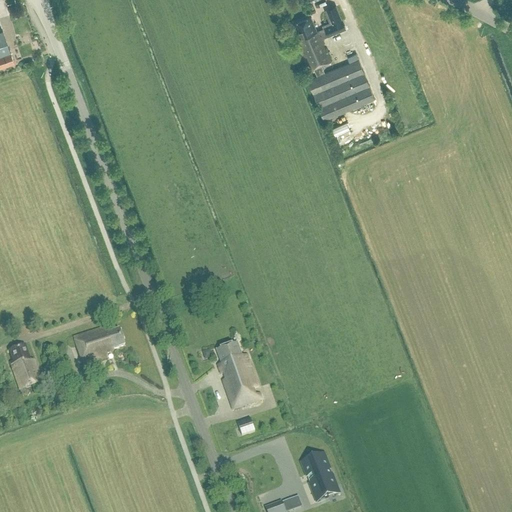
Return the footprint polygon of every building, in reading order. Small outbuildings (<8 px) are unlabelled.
[(297,34),(302,47),(323,39),(319,30),(317,31),(311,16),(294,23),(299,33),(297,34)] [(328,28),(323,30),(326,36),(338,31),(332,19),(325,23),(328,28)] [(348,36),(351,28),(346,26),(343,34),(348,36)] [(0,65),(11,62),(7,50),(1,31),(0,31),(0,65)] [(323,39),(302,47),(306,56),(308,55),(310,60),(308,61),(311,68),(331,60),(327,48),(324,49),(322,43),(324,42),(323,39)] [(306,80),(322,120),(375,98),(358,59),(306,80)] [(349,348),(357,346),(350,327),(343,330),(349,348)] [(104,353),(124,346),(118,330),(105,335),(103,328),(72,339),(82,367),(106,359),(104,353)] [(9,365),(18,392),(41,384),(33,361),(29,362),(23,347),(8,352),(12,364),(9,365)] [(221,367),(217,369),(220,377),(223,376),(225,383),(222,384),(233,412),(262,401),(260,396),(256,397),(254,391),(258,390),(246,357),(241,359),(236,347),(216,354),(221,367)] [(324,457),(302,465),(317,504),(329,499),(327,496),(338,492),(333,478),(330,479),(328,472),(330,472),(324,457)]
